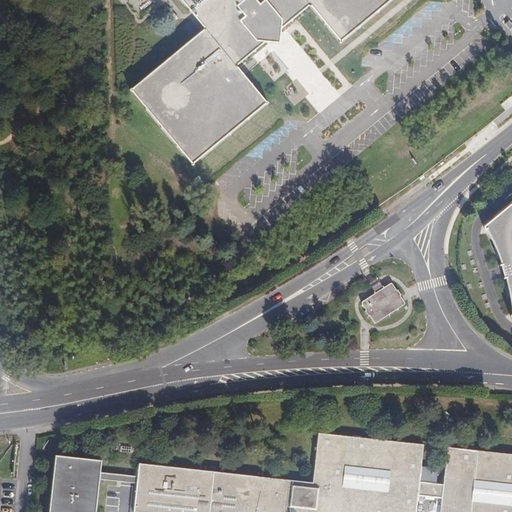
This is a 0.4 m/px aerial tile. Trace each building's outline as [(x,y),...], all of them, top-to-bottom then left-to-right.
[(180,0),(205,29),(132,90),(193,165),(268,103),(238,66),(234,61),(256,42),(266,43),(281,30),(282,21),(306,1),(311,6),(340,42),(390,0),(180,0)] [(282,21),(281,30),(311,6),(306,1),(282,21)] [(281,30),(266,43),(280,44),(281,30)] [(238,66),(266,43),(256,42),(234,61),(238,66)] [(511,205),(486,228),(503,268),(510,322),(511,322),(511,205)] [(392,283),(363,303),(376,322),(404,302),(392,283)] [(511,511),(511,457),(449,450),(445,487),(416,484),(420,447),(323,436),(320,441),(315,482),(315,487),(250,480),(249,482),(138,470),(138,475),(137,484),(133,511),(285,511),(286,505),(298,507),(297,511),(304,511),(304,507),(316,508),(315,511),(325,511),(412,511),(415,493),(444,496),(442,511),(511,511)] [(101,462),(56,457),(49,511),(95,511),(100,480),(100,471),(101,462)] [(315,487),(315,482),(139,463),(138,470),(249,482),(250,480),(315,487)] [(138,475),(100,471),(100,480),(137,484),(138,475)]
